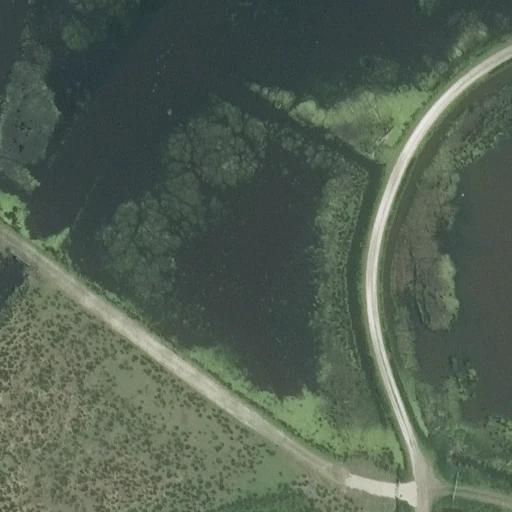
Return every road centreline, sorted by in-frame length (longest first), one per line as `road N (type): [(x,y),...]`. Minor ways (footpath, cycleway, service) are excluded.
road 1 (track): [(0,238),(280,442),(344,478),(511,503)]
road 2 (track): [(421,511),(417,460),(371,309),(376,231),(410,141),(444,98),(511,54)]
